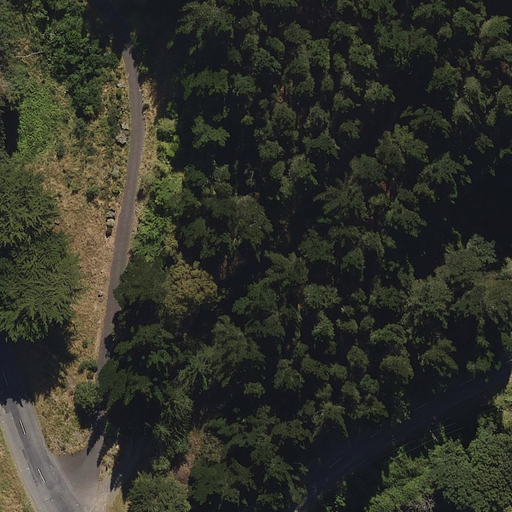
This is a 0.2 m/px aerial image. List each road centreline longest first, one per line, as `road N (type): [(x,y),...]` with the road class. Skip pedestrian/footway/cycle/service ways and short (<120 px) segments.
road 1 (secondary): [(277,511),(381,430),(511,359)]
road 2 (secondary): [(0,365),(62,511)]
